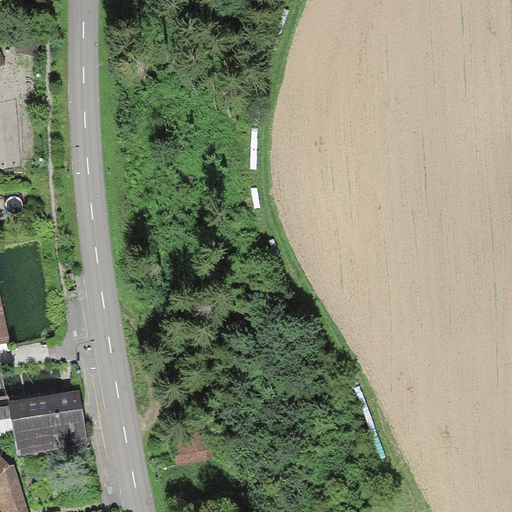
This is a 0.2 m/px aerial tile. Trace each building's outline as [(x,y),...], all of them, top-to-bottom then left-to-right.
[(0,347),(13,345),(0,285),(0,347)] [(0,440),(14,438),(17,457),(89,446),(81,392),(9,404),(0,405),(0,440)] [(210,433),(172,442),(179,471),(217,462),(210,433)] [(0,476),(9,466),(0,457),(0,476)] [(9,466),(0,476),(0,511),(28,511),(14,466),(9,466)]
